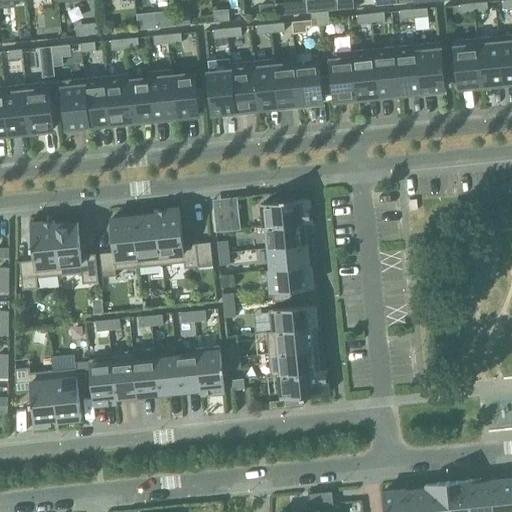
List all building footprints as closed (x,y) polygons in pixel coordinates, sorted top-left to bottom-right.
[(323,0),(325,11),(329,10),(337,10),(336,0),(323,0)] [(345,0),(346,8),(354,8),(352,0),(345,0)] [(504,9),(511,7),(511,0),(503,0),(504,9)] [(474,3),(475,12),(488,10),(487,2),(474,3)] [(275,4),(276,16),(287,15),(286,3),(275,4)] [(461,13),(475,12),(474,3),(460,4),(460,5),(461,13)] [(272,4),(260,5),(261,17),(273,16),(272,4)] [(415,18),(428,16),(427,8),(414,9),(415,18)] [(401,19),(415,18),(414,9),(400,10),(400,11),(401,19)] [(165,11),(167,26),(176,26),(175,16),(174,10),(165,11)] [(213,11),(214,21),(226,20),(225,10),(213,11)] [(325,11),(320,11),(321,25),(330,24),(329,10),(325,11)] [(312,26),(321,25),(320,11),(311,12),(311,20),(312,26)] [(371,13),(372,22),(385,21),(384,12),(371,13)] [(358,24),(372,22),(371,13),(357,15),(358,24)] [(102,21),(103,33),(115,31),(114,20),(102,21)] [(84,23),(85,35),(97,34),(96,22),(84,23)] [(284,22),(270,24),(271,32),(285,31),(284,22)] [(257,34),(271,32),(270,24),(256,25),(257,34)] [(241,26),(227,28),(228,37),(242,35),(241,26)] [(214,38),(228,37),(227,28),(213,29),(214,38)] [(181,33),(167,34),(168,43),(182,41),(181,33)] [(155,44),(168,43),(167,34),(154,35),(155,44)] [(511,34),(499,36),(504,85),(511,84),(511,34)] [(491,87),(504,85),(499,36),(477,38),(482,85),(491,84),(491,87)] [(138,37),(124,38),(125,47),(139,46),(138,37)] [(112,49),(125,47),(124,38),(111,40),(112,49)] [(473,86),(482,85),(477,38),(455,40),(457,62),(450,63),(452,81),(459,81),(460,87),(461,87),(462,90),(473,88),(473,86)] [(95,41),(82,43),(82,52),(96,50),(95,41)] [(417,44),(422,94),(435,92),(434,90),(444,89),(440,42),(417,44)] [(410,95),(422,94),(417,44),(396,46),(401,93),(410,93),(410,95)] [(392,94),(401,93),(396,46),(374,49),(379,98),(392,97),(392,94)] [(9,59),(23,58),(22,49),(9,50),(9,59)] [(367,99),(379,98),(374,49),(353,51),(358,98),(367,97),(367,99)] [(349,99),(358,98),(353,51),(330,53),(333,75),(327,75),(329,94),(335,93),(335,100),(337,100),(337,102),(349,101),(349,99)] [(275,59),(253,61),(257,108),(266,107),(267,110),(279,108),(275,66),(276,66),(275,59)] [(230,63),(231,70),(232,70),(236,113),(249,111),(248,109),(257,108),(253,61),(230,63)] [(322,95),(329,94),(327,75),(320,76),(319,61),(296,64),(300,104),(309,103),(310,105),(321,104),(321,102),(323,101),(322,95)] [(291,105),(300,104),(296,64),(276,66),(275,66),(279,108),(292,107),(291,105)] [(172,77),(173,77),(172,69),(148,72),(149,79),(150,79),(154,121),(167,120),(167,117),(176,117),(172,77)] [(224,114),(236,113),(232,70),(231,70),(209,73),(213,113),(223,112),(224,114)] [(129,81),(130,81),(129,74),(106,76),(111,125),(124,124),(124,122),(133,121),(129,81)] [(194,74),(173,77),(172,77),(176,117),(185,116),(185,118),(196,117),(196,115),(198,114),(197,108),(205,107),(203,88),(195,89),(194,74)] [(106,76),(85,78),(90,125),(99,124),(99,127),(111,125),(106,76)] [(90,125),(85,78),(62,80),(67,128),(69,127),(69,130),(81,129),(81,126),(90,125)] [(149,79),(130,81),(129,81),(133,121),(142,120),(142,122),(154,121),(150,79),(149,79)] [(62,80),(55,81),(58,103),(59,118),(66,117),(62,80)] [(50,103),(58,103),(55,81),(48,82),(50,103)] [(48,82),(26,84),(31,131),(40,130),(40,133),(51,131),(51,129),(53,129),(52,122),(60,121),(59,118),(58,103),(50,103),(48,82)] [(31,131),(26,84),(4,86),(9,136),(22,134),(22,132),(31,131)] [(4,86),(0,86),(0,136),(9,136),(4,86)] [(263,203),(265,227),(306,223),(306,224),(311,223),(308,198),(294,200),(294,198),(291,198),(291,200),(285,201),(285,199),(281,199),(281,201),(263,203)] [(185,268),(199,267),(196,243),(184,244),(180,209),(155,211),(156,215),(157,214),(162,265),(184,262),(185,268)] [(134,217),(139,267),(162,265),(157,214),(156,215),(134,217)] [(139,267),(134,217),(110,219),(114,252),(100,253),(102,277),(116,275),(116,269),(139,267)] [(237,218),(215,221),(216,222),(217,232),(238,230),(237,218)] [(54,225),(59,275),(82,273),(83,283),(99,282),(96,253),(81,255),(78,223),(72,223),(71,220),(59,221),(60,224),(55,225),(54,225)] [(55,221),(30,224),(32,245),(31,245),(31,250),(33,249),(34,260),(19,261),(22,290),(38,288),(37,277),(59,275),(54,225),(55,225),(55,221)] [(306,223),(265,227),(267,248),(308,244),(306,224),(306,223)] [(228,252),(227,240),(217,241),(218,253),(228,252)] [(213,265),(211,242),(196,243),(199,267),(213,265)] [(269,269),(310,264),(308,244),(267,248),(269,269)] [(0,257),(9,258),(9,248),(0,247),(0,257)] [(218,253),(219,265),(229,264),(228,252),(218,253)] [(273,302),(292,300),(291,290),(312,288),(310,264),(269,269),(273,302)] [(0,279),(8,279),(8,267),(0,267),(0,279)] [(0,279),(0,291),(8,291),(8,279),(0,279)] [(232,293),(222,294),(223,305),(233,304),(232,293)] [(223,305),(225,317),(235,316),(233,304),(223,305)] [(269,309),(271,331),(271,332),(316,327),(314,305),(269,309)] [(194,321),(206,320),(205,310),(193,311),(194,321)] [(193,311),(181,312),(182,322),(194,321),(193,311)] [(163,324),(162,314),(150,315),(151,325),(163,324)] [(151,325),(150,315),(138,316),(139,326),(151,325)] [(119,318),(107,320),(108,330),(120,328),(119,318)] [(108,330),(107,320),(95,321),(96,331),(108,330)] [(319,349),(316,327),(271,332),(271,331),(266,331),(268,354),(319,349)] [(229,358),(239,357),(237,345),(227,346),(229,358)] [(201,393),(225,391),(223,371),(224,370),(224,366),(222,366),(220,346),(197,348),(197,353),(198,353),(202,389),(201,389),(201,393)] [(319,349),(268,354),(271,376),(280,375),(280,374),(321,370),(321,369),(319,349)] [(134,359),(135,359),(134,350),(110,352),(111,357),(112,357),(116,397),(117,397),(137,395),(134,359)] [(197,353),(177,355),(180,391),(201,389),(202,389),(198,353),(197,353)] [(180,391),(177,355),(155,357),(159,393),(180,391)] [(111,357),(89,359),(89,361),(92,384),(94,404),(117,402),(117,397),(116,397),(112,357),(111,357)] [(134,359),(137,395),(159,393),(155,357),(135,359),(134,359)] [(239,357),(229,358),(230,370),(240,369),(239,357)] [(92,384),(89,361),(76,362),(76,368),(53,370),(58,420),(59,420),(82,418),(78,386),(92,384)] [(30,367),(15,368),(15,392),(31,391),(32,401),(30,401),(31,405),(32,405),(35,427),(59,424),(59,420),(58,420),(53,370),(31,373),(30,367)] [(280,374),(280,375),(283,398),(285,398),(301,396),(301,398),(305,398),(305,396),(311,395),(311,397),(315,397),(314,395),(328,393),(325,369),(321,369),(321,370),(280,374)] [(232,380),(233,389),(245,388),(244,378),(232,380)] [(301,396),(285,398),(285,406),(302,404),(301,398),(301,396)] [(0,397),(0,405),(8,405),(8,397),(0,397)] [(495,511),(492,481),(482,482),(481,478),(469,479),(472,511),(495,511)] [(511,511),(511,478),(492,481),(495,511),(511,511)] [(448,482),(451,511),(472,511),(469,479),(448,482)] [(451,511),(448,482),(425,484),(426,487),(427,487),(429,511),(451,511)] [(407,511),(429,511),(427,487),(426,487),(405,490),(407,511)] [(407,511),(405,490),(383,492),(385,510),(383,510),(383,511),(407,511)] [(310,508),(334,505),(332,491),(308,493),(310,508)]
